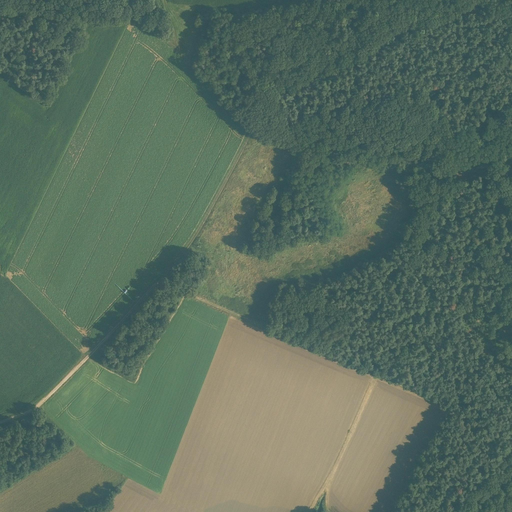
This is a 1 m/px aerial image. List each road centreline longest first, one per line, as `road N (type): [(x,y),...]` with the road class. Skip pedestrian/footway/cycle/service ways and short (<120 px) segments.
road 1 (track): [(10,0),(71,19),(136,22),(161,36),(255,127),(295,149),(405,170),(511,168)]
road 2 (track): [(255,127),(169,270),(53,392),(0,421)]
road 3 (track): [(160,280),(452,409),(511,446)]
